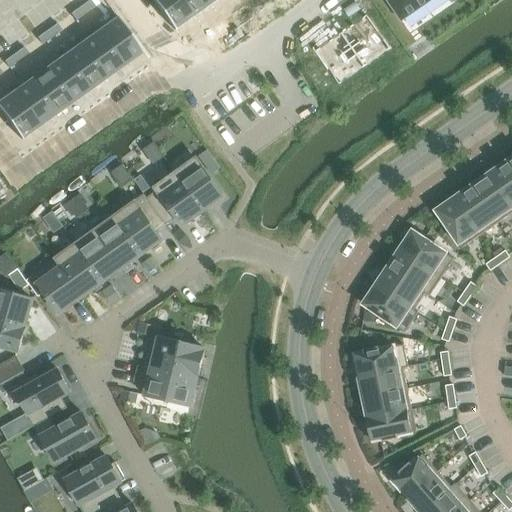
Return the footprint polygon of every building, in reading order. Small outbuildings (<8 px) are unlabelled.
[(90,0),(81,7),(85,13),(95,6),(90,0)] [(181,0),(152,0),(175,30),(194,17),(181,0)] [(206,0),(181,0),(194,17),(210,5),(206,0)] [(386,0),(402,22),(433,0),(452,0),(454,2),(457,0),(386,0)] [(81,7),(71,14),(76,20),(85,13),(81,7)] [(367,15),(315,52),(339,86),(391,49),(367,15)] [(118,18),(98,32),(124,67),(143,53),(118,18)] [(57,24),(48,31),(52,37),(62,30),(57,24)] [(48,31),(38,38),(42,44),(52,37),(48,31)] [(98,32),(82,44),(107,79),(124,67),(98,32)] [(82,44),(65,55),(90,91),(107,79),(82,44)] [(24,48),(14,55),(19,61),(29,54),(24,48)] [(14,55),(5,62),(9,68),(19,61),(14,55)] [(65,55),(49,67),(74,102),(90,91),(65,55)] [(49,67),(32,79),(57,114),(74,102),(49,67)] [(32,79),(16,91),(41,126),(57,114),(32,79)] [(16,91),(0,102),(0,109),(22,140),(41,126),(16,91)] [(208,151),(200,157),(212,174),(220,169),(208,151)] [(224,198),(196,159),(176,174),(204,213),(224,198)] [(511,205),(511,167),(508,162),(498,169),(494,172),(493,171),(492,172),(493,173),(490,174),(511,205)] [(176,174),(145,196),(166,224),(176,217),(183,227),(204,213),(176,174)] [(496,220),(498,224),(511,214),(511,205),(490,174),(488,176),(487,175),(486,176),(487,177),(483,180),(473,187),(496,220)] [(496,220),(473,187),(463,194),(459,197),(458,195),(457,196),(458,197),(455,199),(478,233),(481,236),(498,224),(496,220)] [(145,196),(115,217),(121,225),(143,256),(163,242),(156,232),(166,225),(166,224),(145,196)] [(478,233),(455,199),(452,201),(451,200),(450,201),(451,202),(447,204),(436,212),(460,246),(462,249),(481,236),(478,233)] [(85,206),(80,210),(83,214),(88,211),(85,206)] [(80,210),(74,214),(78,218),(83,214),(80,210)] [(95,231),(123,270),(143,256),(121,225),(115,217),(95,231)] [(95,231),(76,245),(104,284),(123,270),(95,231)] [(435,274),(442,279),(455,260),(448,255),(413,232),(405,243),(403,247),(402,246),(401,247),(402,248),(400,251),(435,274)] [(76,245),(56,259),(84,298),(104,284),(76,245)] [(423,292),(430,297),(442,279),(435,274),(400,251),(398,254),(397,253),(397,254),(398,255),(395,258),(388,269),(423,292)] [(496,258),(501,265),(510,258),(506,251),(496,258)] [(496,258),(486,265),(491,272),(501,265),(496,258)] [(56,259),(32,276),(44,294),(60,316),(84,298),(56,259)] [(157,269),(150,259),(143,264),(150,274),(157,269)] [(411,310),(418,315),(419,314),(415,311),(425,295),(429,297),(430,297),(423,292),(388,269),(381,279),(379,283),(378,282),(377,283),(378,284),(376,287),(411,310)] [(18,270),(10,276),(21,291),(29,285),(18,270)] [(32,276),(26,281),(38,298),(44,294),(32,276)] [(464,293),(471,297),(478,287),(471,283),(464,293)] [(113,286),(103,293),(108,300),(117,293),(113,286)] [(411,310),(376,287),(374,289),(373,289),(373,290),(374,291),(371,294),(364,306),(367,308),(398,329),(405,333),(418,315),(411,310)] [(0,322),(26,329),(34,301),(0,291),(0,322)] [(122,299),(117,293),(108,300),(112,306),(122,299)] [(464,293),(458,303),(464,307),(471,297),(464,293)] [(365,313),(364,322),(373,324),(375,315),(365,313)] [(446,329),(453,331),(457,320),(450,318),(446,329)] [(0,347),(19,353),(26,329),(0,322),(0,347)] [(138,331),(137,334),(152,337),(154,328),(139,324),(138,331)] [(449,343),(453,331),(446,329),(442,340),(449,343)] [(152,368),(199,379),(205,350),(159,339),(152,368)] [(399,369),(403,368),(403,367),(398,368),(394,347),(379,350),(379,348),(364,351),(364,353),(358,355),(354,356),(357,369),(358,373),(357,374),(357,375),(358,375),(359,378),(399,369)] [(449,352),(441,353),(442,365),(450,364),(449,352)] [(17,358),(0,366),(0,385),(25,372),(17,358)] [(450,364),(442,365),(444,377),(452,376),(450,364)] [(192,408),(199,379),(152,368),(145,396),(192,408)] [(399,369),(359,378),(360,381),(358,381),(359,383),(360,382),(361,387),(363,399),(403,391),(408,389),(403,368),(399,369)] [(14,388),(35,427),(49,419),(67,409),(61,399),(71,393),(58,370),(39,381),(36,376),(27,380),(14,388)] [(23,373),(0,386),(0,388),(3,394),(14,388),(27,380),(23,373)] [(453,385),(446,386),(447,398),(455,397),(453,385)] [(403,391),(363,399),(366,411),(367,415),(366,416),(366,417),(367,417),(368,420),(407,412),(412,411),(408,389),(403,391)] [(122,393),(120,400),(121,400),(136,404),(138,395),(123,391),(122,393)] [(455,397),(447,398),(449,410),(457,409),(455,397)] [(407,412),(368,420),(369,423),(367,423),(368,425),(369,424),(370,429),(373,442),(382,440),(383,443),(398,439),(398,437),(412,434),(417,433),(412,411),(407,412)] [(49,419),(35,427),(56,464),(98,440),(83,414),(55,429),(49,419)] [(454,430),(460,441),(467,437),(461,427),(454,430)] [(476,453),(469,457),(475,467),(482,463),(476,453)] [(127,481),(117,462),(113,465),(108,456),(66,480),(84,511),(95,511),(120,498),(114,488),(127,481)] [(435,476),(438,472),(423,456),(420,459),(412,465),(410,464),(399,474),(401,476),(393,482),(402,493),(405,496),(404,497),(405,498),(406,497),(408,499),(435,476)] [(488,474),(482,463),(475,467),(481,478),(488,474)] [(435,476),(408,499),(410,502),(409,503),(410,504),(411,503),(414,506),(419,511),(426,511),(449,492),(456,485),(452,488),(438,472),(435,476)] [(46,480),(38,485),(44,496),(52,491),(46,480)] [(449,492),(426,511),(458,511),(463,508),(471,501),(456,485),(449,492)] [(502,503),(507,497),(499,489),(493,494),(502,503)] [(511,502),(507,497),(501,503),(510,511),(511,509),(511,502)] [(126,509),(120,498),(95,511),(138,511),(135,504),(126,509)] [(463,508),(458,511),(480,511),(471,501),(463,508)]
